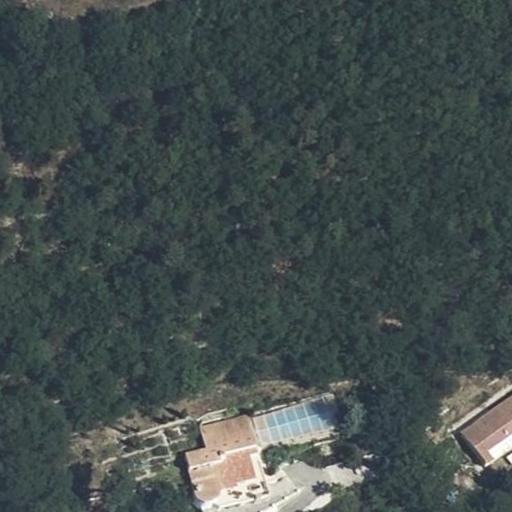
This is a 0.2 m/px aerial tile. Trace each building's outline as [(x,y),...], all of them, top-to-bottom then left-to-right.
[(484,461),(511,439),(511,388),(458,428),(484,461)] [(162,436),(165,481),(187,482),(187,473),(207,473),(208,467),(225,467),(225,446),(217,446),(217,442),(232,440),(229,402),(184,406),(185,434),(162,436)] [(187,473),(187,482),(243,482),(240,440),(232,440),(217,442),(217,446),(225,446),(225,467),(208,467),(207,473),(187,473)] [(187,482),(165,481),(168,492),(179,498),(187,490),(187,482)] [(187,482),(187,490),(243,486),(243,482),(187,482)]
